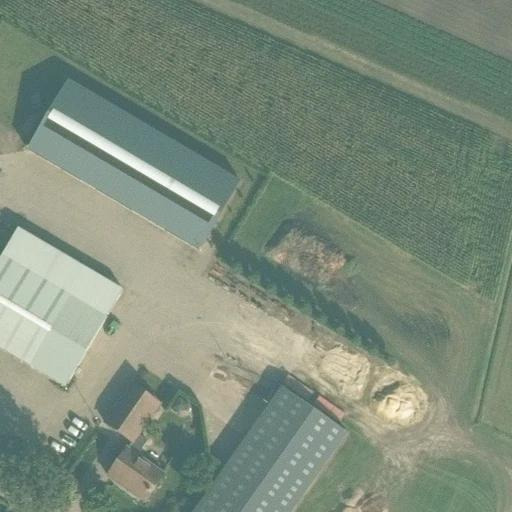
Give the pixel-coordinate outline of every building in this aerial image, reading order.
[(30,147),(27,151),(200,252),(201,249),(240,183),(68,82),(30,147)] [(1,259),(0,260),(0,350),(66,389),(123,293),(88,272),(71,300),(1,259)] [(313,370),(324,350),(298,336),(287,356),(313,370)] [(144,504),(156,487),(164,475),(138,457),(148,443),(138,436),(159,406),(130,386),(104,424),(132,443),(128,450),(127,450),(108,478),(124,489),(124,488),(129,491),(128,492),(144,504)] [(292,511),(347,435),(282,389),(198,507),(194,511),(292,511)]
